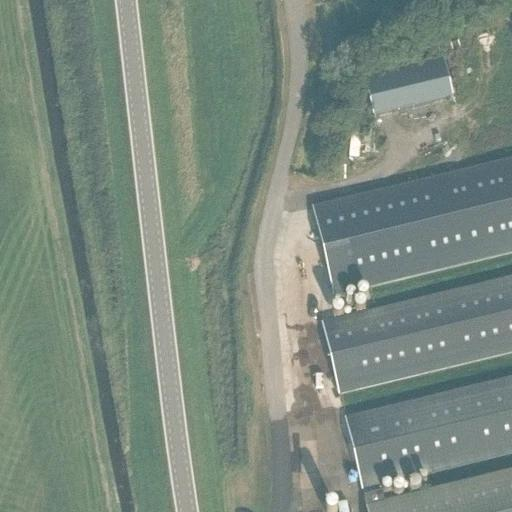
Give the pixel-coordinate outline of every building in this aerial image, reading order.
[(344,0),(353,20),(382,8),(379,0),(344,0)] [(442,62),(363,81),(372,119),(451,100),(442,62)] [(511,161),(312,210),(333,298),(511,254),(511,161)] [(511,279),(322,325),(339,397),(511,355),(511,279)] [(511,380),(345,421),(362,491),(511,454),(511,380)] [(511,511),(511,475),(384,506),(381,495),(364,499),(366,511),(511,511)]
